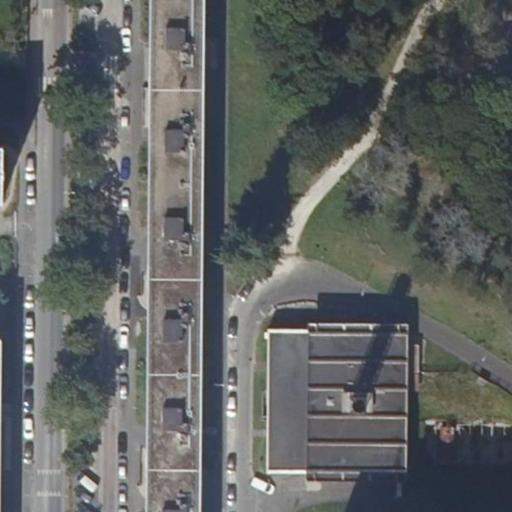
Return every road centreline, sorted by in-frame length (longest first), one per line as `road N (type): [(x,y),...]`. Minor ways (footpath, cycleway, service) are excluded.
road 1 (residential): [(52,511),(55,0)]
road 2 (residential): [(486,358),(342,287),(308,279),(270,288),(242,317),(242,466)]
